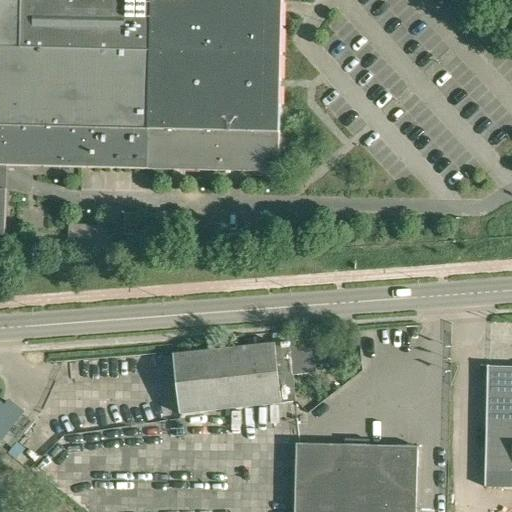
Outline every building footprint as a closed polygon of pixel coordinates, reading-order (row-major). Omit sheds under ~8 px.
[(7,165),(279,172),(282,0),(0,0),(0,235),(5,236),(7,165)] [(152,211),(152,222),(172,223),(172,212),(152,211)] [(137,235),(137,213),(125,213),(125,234),(137,235)] [(108,225),(69,224),(68,247),(107,248),(108,225)] [(328,335),(288,340),(292,374),(315,372),(315,364),(331,362),(328,335)] [(292,374),(288,340),(272,341),(267,342),(175,352),(179,389),(181,411),(294,399),(292,374)] [(511,485),(511,365),(487,365),(484,485),(511,485)] [(0,436),(4,439),(26,412),(18,406),(11,399),(8,402),(5,399),(0,395),(0,436)] [(415,511),(417,446),(356,445),(296,443),(294,511),(415,511)]
